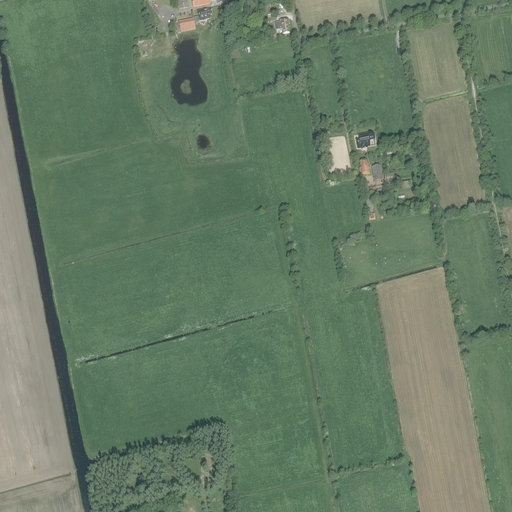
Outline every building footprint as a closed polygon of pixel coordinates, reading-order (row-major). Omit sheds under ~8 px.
[(186,0),(176,0),(178,10),(188,8),(186,0)] [(210,15),(212,14),(211,9),(207,10),(207,9),(197,11),(199,21),(206,20),(211,19),(210,15)] [(193,19),(178,22),(180,31),(195,28),(193,19)] [(280,23),(275,23),(276,30),(282,29),(283,34),(289,33),(288,28),(289,28),(288,24),(289,24),(288,19),(279,20),(280,23)] [(374,139),(373,133),(359,136),(360,140),(356,141),(358,149),(362,148),(362,149),(367,148),(366,147),(370,146),(369,140),(374,139)] [(360,176),(370,174),(368,165),(367,161),(360,162),(361,168),(359,169),(360,176)] [(380,165),(371,167),(374,182),(383,180),(380,165)] [(373,210),(368,185),(362,186),(367,211),(373,210)]
